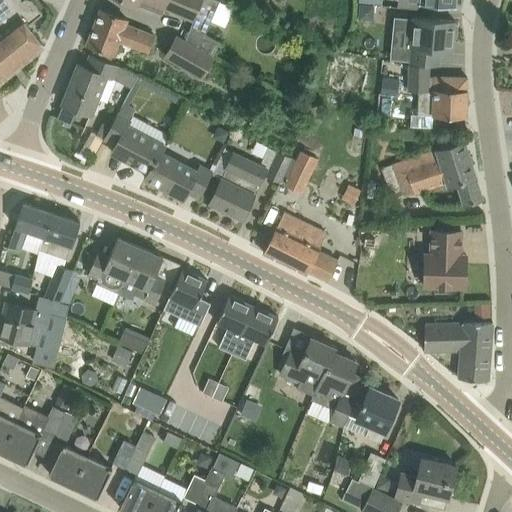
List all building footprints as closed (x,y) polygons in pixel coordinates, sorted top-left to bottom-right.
[(0,0),(0,38),(8,49),(7,50),(19,66),(45,45),(28,25),(42,13),(31,0),(0,0)] [(138,0),(148,0),(193,18),(190,24),(205,33),(218,0),(126,0),(137,4),(138,0)] [(360,4),(358,18),(373,20),(375,5),(360,4)] [(101,8),(87,43),(114,54),(119,40),(148,51),(154,34),(126,23),(127,18),(101,8)] [(414,16),(410,62),(439,65),(440,50),(452,51),(455,20),(414,16)] [(212,54),(184,38),(176,34),(164,56),(202,78),(215,56),(212,54)] [(8,49),(0,38),(0,82),(19,66),(7,50),(8,49)] [(127,68),(91,54),(86,66),(79,63),(63,103),(91,114),(106,77),(113,80),(114,78),(132,87),(138,75),(127,68)] [(467,77),(436,75),(430,75),(431,66),(409,64),(407,91),(428,91),(427,94),(432,95),(432,115),(466,116),(467,77)] [(381,94),(398,96),(400,78),(383,77),(381,94)] [(110,128),(104,138),(116,145),(112,151),(149,171),(150,171),(160,152),(161,153),(165,146),(163,145),(168,134),(133,114),(131,118),(118,111),(117,113),(110,128)] [(104,138),(110,128),(102,124),(96,134),(104,138)] [(218,124),(215,131),(217,138),(223,142),(230,130),(218,124)] [(396,139),(396,131),(383,130),(383,139),(396,139)] [(464,204),(483,198),(476,177),(477,177),(465,140),(391,163),(398,171),(408,172),(414,193),(446,183),(448,186),(457,183),(464,204)] [(260,164),(234,152),(226,168),(227,169),(223,179),(221,178),(210,203),(243,219),(255,192),(254,192),(259,183),(260,184),(264,174),(281,182),(292,157),(270,145),(260,164)] [(302,192),(318,157),(300,149),(284,184),(302,192)] [(150,171),(149,171),(145,178),(184,198),(187,191),(199,197),(212,172),(199,165),(196,171),(161,153),(160,152),(150,171)] [(348,184),(342,197),(355,203),(361,190),(348,184)] [(10,245),(20,249),(27,229),(43,235),(39,248),(41,249),(42,245),(53,211),(23,201),(15,225),(16,226),(10,245)] [(285,210),(277,225),(263,252),(307,273),(308,270),(328,279),(338,257),(319,247),(327,231),(285,210)] [(42,245),(41,249),(66,257),(70,244),(72,244),(80,221),(53,211),(42,245)] [(466,286),(466,264),(466,254),(461,254),(462,230),(432,229),(431,253),(425,253),(424,285),(466,286)] [(96,281),(120,292),(140,246),(118,236),(110,254),(99,249),(89,273),(98,277),(96,281)] [(163,256),(140,246),(120,292),(132,297),(134,293),(156,302),(167,279),(155,274),(163,256)] [(61,299),(69,279),(73,269),(57,263),(45,293),(61,299)] [(163,311),(200,327),(210,304),(199,299),(206,281),(181,270),(163,311)] [(16,273),(12,286),(29,292),(33,279),(16,273)] [(69,279),(61,299),(69,302),(77,283),(69,279)] [(0,331),(0,335),(38,345),(51,348),(56,331),(46,329),(51,312),(66,316),(69,302),(40,295),(36,309),(8,302),(6,302),(6,303),(7,303),(4,316),(3,316),(4,317),(0,331)] [(220,348),(233,354),(254,306),(229,295),(217,323),(228,328),(220,348)] [(475,317),(491,317),(491,303),(475,303),(475,317)] [(254,306),(233,354),(247,360),(256,340),(267,345),(279,317),(254,306)] [(488,380),(493,321),(426,323),(424,351),(427,351),(445,350),(461,351),(458,377),(488,380)] [(281,373),(300,381),(298,387),(314,394),(333,350),(335,347),(311,336),(304,352),(292,347),(281,373)] [(141,354),(134,351),(119,344),(112,359),(127,366),(128,363),(135,366),(141,354)] [(58,354),(36,349),(33,361),(54,367),(58,354)] [(357,360),(333,350),(314,394),(312,398),(335,408),(330,418),(343,424),(348,413),(354,398),(343,393),(357,360)] [(0,365),(0,378),(14,385),(19,374),(0,365)] [(31,366),(27,375),(34,379),(39,369),(31,366)] [(0,448),(3,450),(25,406),(2,396),(8,383),(0,379),(0,448)] [(65,382),(56,402),(68,408),(77,388),(65,382)] [(362,402),(354,398),(348,413),(356,417),(370,423),(366,435),(381,441),(399,398),(370,386),(362,402)] [(210,387),(206,396),(214,399),(218,390),(210,387)] [(225,393),(218,390),(214,399),(221,402),(225,393)] [(167,398),(155,393),(148,408),(160,413),(167,398)] [(241,413),(257,420),(263,406),(247,399),(241,413)] [(26,404),(25,406),(3,450),(26,461),(27,462),(44,428),(55,434),(67,411),(53,404),(47,415),(26,404)] [(67,411),(55,434),(66,439),(78,416),(67,411)] [(113,462),(126,468),(144,431),(143,430),(136,443),(125,437),(113,462)] [(144,431),(126,468),(136,473),(155,436),(144,431)] [(51,473),(74,484),(88,455),(64,443),(49,473),(51,473)] [(198,459),(201,465),(207,467),(212,456),(201,452),(198,459)] [(386,458),(372,452),(360,479),(374,486),(386,458)] [(112,467),(88,455),(74,484),(97,495),(98,496),(112,467)] [(417,476),(402,472),(395,496),(419,502),(422,491),(449,497),(456,465),(422,456),(417,476)] [(197,502),(207,507),(204,511),(235,511),(237,510),(236,509),(237,507),(214,495),(226,472),(214,465),(206,478),(208,479),(197,502)] [(208,479),(206,478),(194,473),(184,495),(197,502),(208,479)] [(380,476),(377,486),(388,489),(390,481),(388,478),(380,476)] [(134,477),(120,507),(121,507),(122,507),(132,511),(148,511),(159,489),(134,477)] [(325,484),(310,480),(307,489),(322,493),(325,484)] [(274,489),(277,494),(282,497),(287,487),(277,483),(274,489)] [(355,505),(361,508),(360,509),(365,511),(396,511),(402,501),(366,483),(355,505)] [(159,489),(148,511),(177,511),(183,501),(159,489)] [(279,511),(292,511),(302,494),(292,489),(279,511)]
